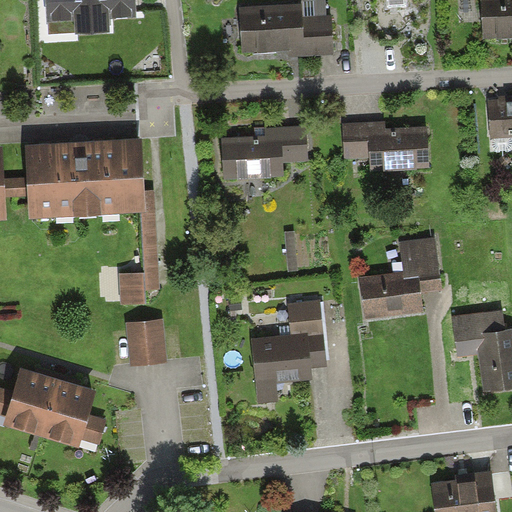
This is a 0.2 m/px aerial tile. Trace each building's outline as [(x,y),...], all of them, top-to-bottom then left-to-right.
[(51,0),(52,17),(80,16),(81,32),(111,31),(110,16),(139,14),(138,0),(51,0)] [(305,0),(306,6),(242,7),(243,51),(293,50),(293,61),(337,60),(336,23),(329,24),(328,0),(305,0)] [(511,0),(485,0),(488,41),(511,39),(511,0)] [(511,101),(491,103),(494,140),(511,138),(511,101)] [(379,124),(345,126),(347,156),(372,155),(372,168),(429,165),(427,129),(379,131),(379,124)] [(273,136),(224,139),(227,176),(282,172),(281,160),(308,158),(306,127),(272,130),(273,136)] [(143,142),(27,149),(29,180),(30,199),(31,220),(142,213),(148,213),(147,195),(143,142)] [(8,150),(0,150),(0,223),(11,223),(10,200),(9,181),(8,150)] [(29,180),(9,181),(10,200),(30,199),(29,180)] [(156,193),(147,195),(148,213),(142,213),(145,277),(146,293),(162,290),(156,193)] [(306,265),(304,230),(289,231),(291,266),(306,265)] [(408,273),(365,278),(369,320),(427,315),(424,284),(444,282),(440,239),(405,243),(408,273)] [(145,277),(125,278),(126,308),(147,307),(146,293),(145,277)] [(323,304),(291,307),(294,340),(256,343),(261,403),(280,402),(278,383),(310,380),(309,366),(328,365),(323,304)] [(486,321),(455,324),(459,365),(481,363),(483,391),(511,388),(511,332),(487,335),(486,321)] [(168,324),(129,327),(132,367),(171,364),(168,324)] [(17,395),(0,390),(0,414),(8,417),(5,425),(79,448),(82,439),(103,446),(110,424),(91,418),(99,395),(24,372),(17,395)] [(458,484),(437,485),(439,511),(499,511),(497,474),(458,477),(458,484)]
